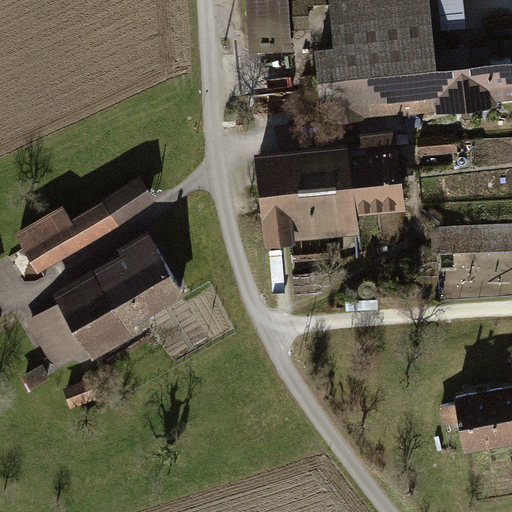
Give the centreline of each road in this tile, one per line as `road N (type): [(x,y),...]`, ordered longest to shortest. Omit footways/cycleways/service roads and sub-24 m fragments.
road 1 (track): [(206,0),(217,177),(249,300),(308,403),(394,511)]
road 2 (track): [(511,313),(311,326),(274,343)]
